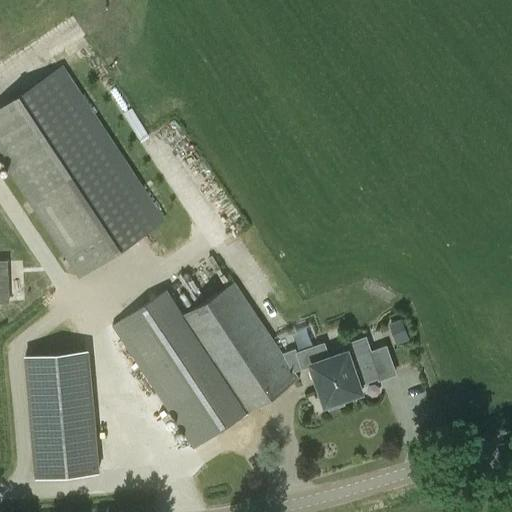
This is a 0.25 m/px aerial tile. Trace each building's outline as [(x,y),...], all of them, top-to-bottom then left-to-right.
[(0,107),(0,156),(79,275),(139,235),(36,83),(0,107)] [(183,314),(166,288),(112,325),(193,449),(299,378),(294,371),(282,353),(234,281),(183,314)] [(390,321),(398,342),(410,337),(402,317),(390,321)] [(295,349),(282,353),(294,371),(311,365),(325,404),(360,392),(358,384),(378,377),(365,338),(343,346),(345,352),(328,358),(324,343),(296,352),(295,349)] [(94,431),(32,437),(36,477),(98,471),(94,431)]
